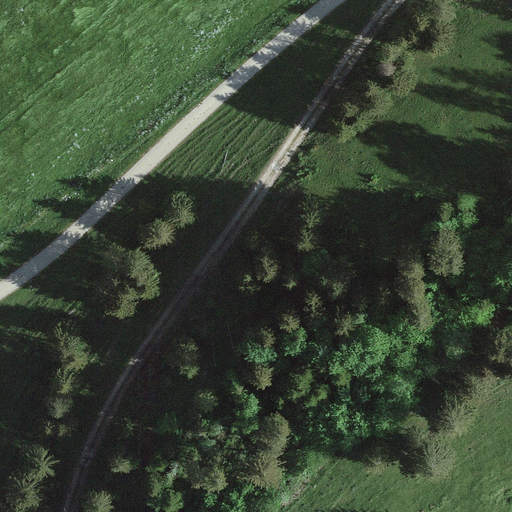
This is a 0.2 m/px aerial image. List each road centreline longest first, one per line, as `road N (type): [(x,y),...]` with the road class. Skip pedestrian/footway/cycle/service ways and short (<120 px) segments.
road 1 (unknown): [(74,511),(86,458),(146,343),(400,0)]
road 2 (unclassified): [(0,290),(333,0)]
